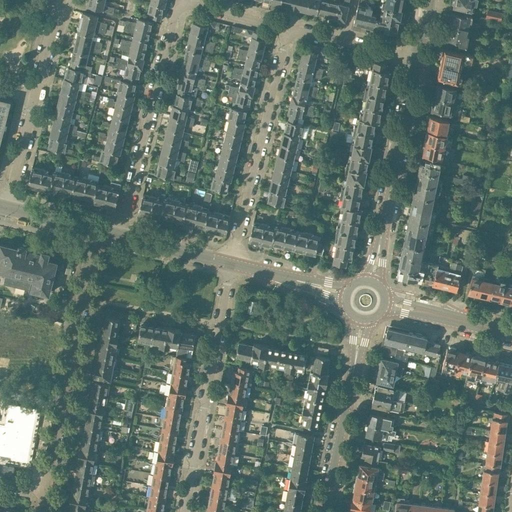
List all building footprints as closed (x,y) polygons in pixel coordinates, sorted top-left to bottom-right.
[(105,1),(102,0),(89,0),(88,7),(113,13),(114,7),(104,5),(105,1)] [(165,0),(150,0),(150,5),(163,9),(164,7),(165,0)] [(281,0),(280,5),(293,8),(307,11),(309,0),(281,0)] [(317,14),(317,13),(320,0),(309,0),(307,11),(317,14)] [(320,0),(317,13),(326,16),(329,0),(324,0),(325,0),(323,0),(320,0)] [(329,0),(326,16),(334,18),(335,18),(339,4),(334,3),(334,0),(329,0)] [(334,18),(345,21),(349,0),(344,0),(343,5),(339,4),(335,18),(334,18)] [(405,0),(381,0),(381,6),(401,10),(403,4),(404,5),(405,0)] [(477,0),(454,0),(454,1),(453,1),(452,5),(454,5),(453,7),(474,11),(475,4),(476,4),(477,0)] [(160,20),(163,9),(150,5),(148,12),(149,13),(148,17),(160,20)] [(365,5),(364,7),(361,24),(374,28),(376,20),(376,18),(375,18),(375,15),(370,13),(371,7),(365,5)] [(353,23),(354,23),(354,24),(360,26),(361,24),(364,7),(357,6),(353,23)] [(374,28),(387,31),(387,32),(394,34),(394,32),(397,33),(397,32),(398,32),(400,26),(398,25),(400,19),(402,10),(401,10),(381,6),(378,21),(376,20),(374,28)] [(502,13),(487,10),(486,18),(500,21),(502,13)] [(83,12),(80,22),(106,29),(107,23),(96,21),(97,16),(83,12)] [(448,26),(449,27),(468,30),(469,22),(472,23),(473,16),(465,14),(464,16),(452,13),(451,18),(450,19),(448,26)] [(150,31),(152,22),(138,18),(137,23),(126,21),(120,19),(118,24),(121,24),(124,25),(125,25),(150,31)] [(216,22),(216,21),(200,18),(199,23),(193,21),(191,29),(207,33),(208,26),(214,27),(216,22)] [(78,32),(93,36),(94,31),(105,34),(105,33),(112,35),(113,31),(106,29),(80,22),(78,32)] [(134,33),(133,37),(148,41),(150,31),(125,25),(124,30),(134,33)] [(468,30),(449,27),(448,26),(448,29),(449,30),(447,40),(459,42),(459,44),(467,46),(469,35),(467,34),(468,30)] [(205,40),(207,33),(191,29),(188,41),(189,41),(214,47),(215,42),(205,40)] [(261,39),(263,33),(247,29),(246,35),(252,36),(250,43),(264,47),(266,40),(261,39)] [(102,43),(92,41),(93,36),(78,32),(76,42),(101,48),(102,43)] [(146,50),(148,41),(133,37),(132,42),(122,39),(120,44),(146,50)] [(187,50),(201,54),(202,50),(213,52),(214,47),(189,41),(187,50)] [(75,43),(73,52),(88,55),(89,51),(100,54),(101,48),(76,42),(75,43)] [(262,58),(264,47),(250,43),(249,50),(239,48),(238,53),(261,58),(261,59),(262,58)] [(144,58),(146,50),(120,44),(119,49),(130,51),(129,56),(143,59),(144,59),(144,58)] [(324,54),(326,48),(310,44),(309,50),(303,49),(302,56),(316,60),(318,53),(324,54)] [(470,69),(473,55),(444,49),(443,57),(441,58),(441,61),(442,63),(461,67),(470,69)] [(187,50),(184,59),(210,66),(211,61),(200,58),(201,54),(187,50)] [(70,67),(84,71),(88,55),(73,52),(71,61),(70,67)] [(246,60),(245,64),(259,68),(261,59),(261,58),(238,53),(237,57),(246,60)] [(144,59),(143,59),(129,56),(128,60),(117,58),(116,62),(141,69),(141,68),(141,69),(144,59)] [(299,68),(322,73),(324,69),(314,66),(316,60),(302,56),(299,68)] [(197,72),(204,74),(205,70),(211,71),(212,66),(210,66),(184,59),(182,68),(182,69),(197,72)] [(139,78),(141,69),(116,62),(109,61),(108,65),(125,70),(123,81),(127,82),(136,83),(137,77),(139,78)] [(375,61),(371,80),(387,84),(389,72),(386,71),(387,64),(375,61)] [(459,75),(461,67),(442,63),(441,65),(440,65),(439,68),(440,70),(439,78),(467,84),(469,77),(459,75)] [(257,77),(259,68),(245,64),(244,69),(235,66),(233,71),(257,77)] [(68,67),(67,72),(66,72),(64,79),(80,83),(87,84),(89,76),(90,77),(92,72),(84,71),(70,67),(68,67)] [(321,78),(322,73),(299,68),(297,77),(311,80),(312,76),(321,78)] [(196,77),(197,72),(182,69),(179,78),(180,78),(205,84),(206,79),(196,77)] [(254,86),(257,77),(233,71),(232,76),(242,78),(241,83),(254,86)] [(117,92),(118,93),(134,97),(136,89),(135,89),(136,84),(136,83),(127,82),(123,81),(105,76),(104,81),(117,84),(117,82),(120,83),(117,92)] [(297,77),(295,86),(318,92),(319,87),(310,85),(311,80),(297,77)] [(204,89),(205,84),(180,78),(178,87),(179,88),(177,93),(187,96),(195,98),(198,88),(204,89)] [(61,90),(85,96),(90,97),(91,93),(79,90),(80,83),(64,79),(64,80),(61,90)] [(387,84),(371,80),(367,80),(365,93),(384,97),(387,84)] [(254,86),(241,83),(240,87),(227,84),(226,89),(229,90),(252,96),(255,86),(254,86)] [(435,94),(435,95),(435,98),(453,101),(456,102),(458,89),(438,84),(436,91),(435,91),(435,94)] [(317,97),(318,92),(295,86),(293,95),(292,96),(307,99),(308,95),(317,97)] [(75,106),(77,98),(84,100),(85,96),(61,90),(58,102),(75,106)] [(238,108),(246,111),(248,105),(250,105),(252,96),(229,90),(228,94),(233,96),(232,101),(233,101),(232,107),(238,108)] [(131,108),(134,97),(118,93),(116,101),(113,100),(114,99),(103,96),(102,100),(108,102),(131,108)] [(187,96),(177,93),(175,99),(175,98),(173,106),(188,110),(190,110),(192,101),(194,102),(193,104),(202,106),(203,100),(195,98),(187,96)] [(382,110),(384,97),(365,93),(362,106),(382,110)] [(290,105),(313,111),(315,106),(305,103),(307,99),(292,96),(293,95),(292,95),(290,105)] [(0,97),(0,144),(11,100),(0,97)] [(453,101),(435,98),(434,100),(433,100),(432,105),(433,105),(432,110),(451,114),(451,113),(459,115),(462,103),(456,102),(453,101)] [(72,117),(79,119),(80,115),(73,113),(75,106),(58,102),(56,113),(72,117)] [(115,106),(113,115),(129,119),(131,108),(108,102),(107,106),(112,107),(112,105),(115,106)] [(312,115),(313,111),(290,105),(288,114),(290,115),(288,121),(298,123),(300,117),(302,118),(303,113),(312,115)] [(188,110),(173,106),(170,117),(193,123),(194,118),(189,117),(189,119),(186,118),(188,110)] [(379,122),(382,110),(362,106),(360,117),(359,118),(377,122),(379,122)] [(228,119),(229,119),(245,123),(247,116),(246,116),(247,111),(246,111),(238,108),(232,107),(231,107),(228,119)] [(72,117),(56,113),(53,125),(81,131),(82,127),(72,125),(72,127),(70,126),(72,117)] [(102,125),(110,127),(126,131),(129,119),(113,115),(111,124),(108,123),(108,122),(103,121),(102,125)] [(193,123),(170,117),(167,128),(183,132),(185,123),(187,123),(187,125),(192,127),(193,123)] [(376,127),(377,122),(359,118),(360,117),(356,117),(354,130),(373,134),(375,127),(376,127)] [(428,130),(437,132),(446,133),(448,120),(431,117),(429,123),(428,123),(427,127),(428,128),(428,130)] [(245,123),(229,119),(226,131),(242,135),(245,123)] [(298,123),(288,121),(287,121),(286,126),(285,126),(283,133),(300,137),(301,137),(304,125),(298,123)] [(68,131),(71,131),(70,133),(81,136),(82,132),(81,131),(53,125),(50,136),(66,140),(68,131)] [(123,142),(126,131),(110,127),(108,135),(105,135),(106,133),(101,132),(100,136),(123,142)] [(167,128),(164,140),(180,144),(188,146),(189,141),(183,140),(183,142),(181,141),(183,132),(167,128)] [(346,141),(351,142),(371,146),(371,145),(372,145),(373,141),(372,140),(373,134),(354,130),(353,134),(347,133),(346,141)] [(239,146),(242,135),(226,131),(223,142),(239,146)] [(447,134),(446,133),(437,132),(437,133),(428,132),(427,137),(425,138),(424,141),(425,143),(425,144),(444,147),(447,134)] [(297,148),(300,137),(283,133),(281,144),(297,148)] [(72,153),(73,149),(67,148),(67,150),(65,149),(67,140),(66,140),(50,136),(48,142),(50,142),(48,148),(72,153)] [(107,140),(105,149),(120,153),(123,142),(100,136),(99,140),(103,142),(104,140),(107,140)] [(180,144),(164,140),(162,151),(185,157),(186,153),(181,151),(180,153),(178,152),(180,144)] [(316,148),(323,150),(325,143),(318,141),(316,148)] [(236,157),(239,146),(223,142),(221,153),(236,157)] [(351,142),(349,154),(369,159),(371,146),(351,142)] [(294,159),(297,148),(281,144),(278,155),(294,159)] [(432,159),(441,161),(444,147),(425,144),(425,145),(423,145),(423,149),(424,150),(423,155),(432,157),(432,159)] [(119,160),(120,153),(105,149),(103,149),(101,157),(94,155),(93,159),(116,165),(117,160),(119,160)] [(185,157),(162,151),(159,162),(174,166),(177,157),(179,158),(178,160),(184,161),(185,157)] [(234,169),(236,157),(221,153),(218,165),(234,169)] [(369,159),(349,154),(346,167),(366,171),(369,159)] [(278,155),(275,167),(292,171),(294,159),(278,155)] [(195,171),(198,160),(191,159),(188,169),(195,171)] [(438,174),(441,161),(432,159),(430,159),(429,163),(422,161),(420,161),(419,168),(420,168),(420,170),(438,174)] [(174,176),(176,166),(174,166),(159,162),(157,169),(158,169),(157,175),(181,180),(182,176),(176,175),(176,176),(174,176)] [(483,168),(490,170),(491,163),(484,162),(483,168)] [(231,180),(234,169),(218,165),(215,176),(231,180)] [(28,185),(39,188),(44,169),(32,166),(28,185)] [(275,167),(273,178),(289,182),(292,171),(275,167)] [(346,167),(344,179),(363,183),(363,184),(364,184),(366,171),(346,167)] [(48,170),(44,169),(39,188),(50,191),(51,188),(55,172),(54,171),(53,174),(47,172),(48,170)] [(416,183),(417,183),(436,187),(438,174),(420,170),(418,176),(417,175),(416,183)] [(51,188),(67,193),(67,194),(72,195),(72,194),(76,177),(70,176),(70,173),(61,171),(60,173),(55,172),(51,188)] [(188,171),(186,179),(192,181),(194,173),(188,171)] [(76,196),(76,195),(93,199),(97,182),(98,182),(99,180),(83,176),(82,179),(76,177),(72,194),(72,195),(76,196)] [(214,176),(211,188),(227,192),(228,187),(229,187),(231,180),(215,176),(214,176)] [(273,178),(270,189),(286,193),(289,182),(273,178)] [(344,179),(341,191),(361,195),(362,189),(363,188),(364,184),(363,184),(363,183),(344,179)] [(114,207),(115,207),(121,183),(111,181),(110,185),(109,185),(104,204),(107,205),(108,206),(113,208),(114,207)] [(93,201),(104,204),(109,185),(104,184),(103,186),(98,185),(98,182),(97,182),(93,199),(93,201)] [(436,187),(417,183),(416,183),(415,190),(416,190),(415,195),(433,199),(436,187)] [(269,197),(268,202),(284,206),(287,193),(286,193),(270,189),(268,196),(269,197)] [(338,205),(341,205),(342,204),(359,208),(360,203),(359,202),(361,195),(341,191),(338,205)] [(202,206),(202,208),(208,209),(212,194),(206,192),(202,206)] [(154,196),(143,193),(138,212),(150,215),(154,196)] [(411,207),(412,208),(431,211),(433,199),(415,195),(414,200),(412,200),(411,207)] [(154,196),(150,215),(161,218),(162,216),(166,199),(165,199),(164,201),(158,199),(158,197),(154,196)] [(166,199),(162,216),(178,220),(178,221),(182,222),(187,204),(180,202),(181,200),(172,198),(171,200),(166,199)] [(482,202),(472,200),(471,207),(481,209),(482,202)] [(187,204),(182,222),(187,223),(187,222),(204,226),(208,212),(208,209),(202,208),(202,206),(194,203),(193,206),(187,204)] [(361,208),(359,208),(342,204),(341,205),(339,217),(359,221),(361,208)] [(436,212),(431,211),(412,208),(411,207),(410,214),(411,215),(410,220),(428,224),(434,225),(436,212)] [(480,215),(481,209),(471,207),(470,213),(480,215)] [(208,212),(204,226),(203,228),(215,231),(219,212),(215,211),(214,213),(208,212)] [(215,231),(226,234),(231,215),(219,212),(215,231)] [(339,217),(336,230),(356,234),(359,221),(339,217)] [(408,225),(406,232),(407,232),(426,236),(428,224),(410,220),(409,225),(408,225)] [(265,223),(254,221),(249,240),(260,242),(265,223)] [(265,223),(260,242),(272,245),(272,243),(276,228),(268,227),(269,224),(265,223)] [(289,248),(293,249),(293,248),(297,232),(291,230),(292,228),(277,224),(276,228),(272,243),(289,247),(289,248)] [(334,243),(337,243),(353,247),(356,234),(336,230),(334,243)] [(297,232),(293,248),(293,249),(298,250),(298,249),(316,254),(319,241),(320,238),(320,237),(313,236),(314,233),(304,231),(304,233),(297,232)] [(426,236),(407,232),(406,232),(405,239),(406,239),(405,244),(423,248),(426,236)] [(319,241),(316,254),(323,255),(326,243),(319,241)] [(353,247),(337,243),(333,263),(346,266),(347,259),(351,259),(353,247)] [(41,254),(25,250),(26,247),(19,246),(18,249),(0,244),(0,260),(2,261),(0,267),(0,270),(1,270),(0,271),(36,280),(33,290),(48,294),(50,287),(53,286),(54,282),(52,279),(53,276),(56,275),(57,271),(55,269),(56,264),(56,262),(47,260),(49,253),(42,251),(41,254)] [(405,244),(402,256),(421,260),(423,248),(405,244)] [(431,255),(429,262),(437,264),(437,263),(439,257),(431,255)] [(421,260),(402,256),(401,256),(397,278),(405,280),(406,278),(418,280),(417,281),(432,284),(437,264),(429,262),(421,260)] [(438,286),(438,288),(443,289),(451,259),(439,256),(439,257),(437,263),(437,264),(432,284),(432,285),(438,286)] [(450,289),(456,291),(463,262),(451,259),(443,289),(449,291),(450,289)] [(468,293),(479,296),(484,276),(486,268),(483,268),(482,270),(474,268),(468,293)] [(479,296),(490,299),(494,279),(484,276),(479,296)] [(505,282),(494,279),(490,299),(501,301),(505,282)] [(501,301),(511,304),(511,301),(511,283),(505,282),(501,301)] [(106,316),(104,329),(117,331),(119,319),(106,316)] [(0,358),(13,360),(17,338),(25,340),(26,334),(36,335),(38,324),(0,317),(0,358)] [(151,340),(154,325),(141,323),(138,340),(143,341),(143,339),(151,340)] [(164,345),(167,328),(154,325),(151,340),(151,343),(152,343),(153,340),(160,342),(160,344),(164,345)] [(178,345),(181,332),(181,329),(167,327),(167,328),(164,345),(169,346),(170,343),(177,345),(176,347),(178,348),(178,345)] [(405,348),(406,346),(409,332),(388,327),(387,329),(388,329),(385,340),(398,344),(397,346),(405,348)] [(102,341),(117,344),(119,334),(117,334),(117,331),(104,329),(102,341)] [(195,334),(181,332),(178,345),(178,348),(177,355),(187,357),(188,347),(193,348),(195,334)] [(427,337),(422,335),(422,334),(416,333),(416,334),(409,332),(406,346),(405,348),(404,353),(408,354),(414,356),(416,348),(423,350),(422,352),(437,356),(439,347),(425,343),(427,337)] [(31,340),(29,352),(50,356),(52,344),(31,340)] [(102,341),(99,353),(115,356),(117,344),(102,341)] [(251,358),(253,345),(239,342),(236,355),(251,358)] [(259,362),(265,363),(268,346),(268,345),(254,342),(253,345),(251,358),(251,361),(252,361),(252,358),(260,360),(259,362)] [(407,360),(408,354),(404,353),(405,348),(397,346),(385,343),(383,354),(407,360)] [(281,348),(268,346),(265,363),(269,364),(269,361),(277,363),(276,365),(277,366),(278,363),(281,348)] [(455,372),(460,352),(455,351),(456,348),(449,346),(449,349),(448,349),(441,375),(453,378),(455,372)] [(286,367),(290,368),(294,351),(281,348),(278,363),(286,364),(286,367)] [(307,353),(294,351),(290,368),(295,369),(295,366),(303,368),(302,370),(303,370),(307,353)] [(29,352),(27,363),(48,367),(50,356),(29,352)] [(472,355),(460,352),(455,372),(461,373),(462,369),(468,371),(472,355)] [(99,353),(97,365),(112,368),(115,356),(99,353)] [(173,368),(189,371),(190,362),(186,361),(187,357),(177,355),(176,355),(173,368)] [(313,369),(327,372),(330,357),(316,355),(313,369)] [(485,358),(472,355),(468,371),(464,386),(475,388),(478,377),(481,378),(485,358)] [(382,357),(379,369),(396,373),(401,374),(404,361),(382,357)] [(499,362),(485,358),(481,378),(494,381),(495,379),(499,362)] [(511,364),(499,362),(495,379),(500,380),(498,387),(511,391),(511,388),(511,364)] [(27,363),(25,374),(46,378),(48,367),(27,363)] [(96,365),(94,377),(110,380),(112,368),(97,365),(96,365)] [(233,370),(231,382),(247,385),(250,368),(239,366),(238,371),(233,370)] [(431,367),(427,386),(437,389),(439,380),(434,379),(437,368),(431,367)] [(186,385),(189,371),(173,368),(171,382),(186,385)] [(327,372),(313,369),(311,369),(308,383),(325,386),(326,386),(329,372),(327,372)] [(393,384),(396,373),(379,369),(379,370),(377,371),(376,374),(378,376),(377,380),(393,384)] [(25,374),(23,386),(44,390),(46,378),(25,374)] [(93,380),(91,392),(106,395),(109,383),(93,380)] [(168,394),(184,397),(185,397),(187,385),(186,385),(171,382),(168,394)] [(245,396),(247,385),(231,382),(229,393),(245,396)] [(308,383),(305,396),(322,399),(325,386),(308,383)] [(394,387),(378,384),(377,387),(376,387),(374,394),(392,398),(394,387)] [(439,392),(429,389),(427,395),(438,397),(439,392)] [(91,392),(89,403),(104,406),(106,395),(91,392)] [(245,396),(229,393),(228,393),(226,405),(227,405),(242,408),(245,396)] [(182,408),(184,397),(168,394),(166,405),(182,408)] [(405,401),(403,400),(392,398),(374,394),(372,405),(390,409),(390,408),(403,411),(405,401)] [(320,412),(322,399),(305,396),(303,409),(320,412)] [(127,399),(125,408),(132,410),(134,400),(127,399)] [(0,457),(31,463),(41,409),(12,403),(8,424),(0,422),(0,457)] [(86,415),(87,415),(102,418),(104,406),(89,403),(88,403),(86,415)] [(180,420),(182,408),(166,405),(164,417),(180,420)] [(240,419),(242,408),(227,405),(225,416),(240,419)] [(317,425),(320,412),(303,409),(300,422),(317,425)] [(492,418),(491,430),(505,432),(507,421),(508,421),(509,414),(495,412),(494,419),(492,418)] [(393,428),(395,418),(386,416),(370,413),(369,418),(367,418),(366,422),(368,424),(393,428)] [(87,415),(85,426),(100,429),(102,418),(87,415)] [(225,416),(223,428),(238,430),(240,419),(225,416)] [(178,431),(180,420),(164,417),(162,428),(178,431)] [(396,434),(397,429),(393,428),(368,424),(366,435),(387,439),(389,433),(396,434)] [(85,426),(83,437),(98,440),(100,429),(85,426)] [(176,442),(178,431),(162,428),(160,439),(176,442)] [(221,439),(236,442),(238,430),(223,428),(221,439)] [(491,430),(489,441),(504,443),(505,432),(491,430)] [(297,443),(312,446),(314,434),(299,431),(297,443)] [(96,451),(98,440),(83,437),(81,448),(96,451)] [(174,453),(176,442),(160,439),(158,450),(174,453)] [(221,439),(219,450),(234,453),(236,442),(221,439)] [(400,444),(384,441),(383,449),(399,452),(400,444)] [(489,441),(487,452),(502,454),(504,443),(489,441)] [(310,457),(312,446),(297,443),(294,454),(310,457)] [(361,449),(363,451),(361,457),(378,461),(381,446),(364,443),(364,444),(362,445),(361,449)] [(78,460),(79,460),(94,463),(96,451),(81,448),(80,448),(78,460)] [(156,462),(172,465),(173,465),(175,453),(174,453),(158,450),(156,462)] [(232,464),(234,453),(219,450),(217,461),(232,464)] [(487,452),(486,463),(501,465),(502,454),(487,452)] [(308,469),(310,457),(294,454),(292,466),(308,469)] [(92,474),(94,463),(79,460),(77,471),(92,474)] [(232,464),(217,461),(216,461),(213,473),(215,473),(230,476),(232,464)] [(170,476),(172,465),(156,462),(154,473),(170,476)] [(360,463),(358,475),(376,478),(383,479),(384,473),(384,472),(383,470),(381,469),(378,468),(379,466),(360,463)] [(484,469),(482,481),(497,483),(499,472),(500,473),(501,465),(486,463),(486,464),(485,470),(484,469)] [(292,466),(290,477),(306,480),(306,479),(308,469),(292,466)] [(77,471),(74,483),(90,485),(92,474),(77,471)] [(167,488),(170,476),(154,473),(152,485),(167,488)] [(230,476),(215,473),(213,484),(228,487),(230,476)] [(374,490),(376,478),(358,475),(355,487),(374,490)] [(280,487),(288,489),(304,492),(307,480),(306,479),(306,480),(290,477),(283,476),(280,487)] [(482,481),(481,492),(495,494),(497,483),(482,481)] [(88,496),(90,485),(74,483),(72,494),(88,496)] [(228,487),(213,484),(210,495),(226,498),(228,487)] [(165,498),(167,488),(152,485),(150,496),(165,498)] [(352,498),(353,498),(372,502),(374,490),(355,487),(353,498),(352,498)] [(301,503),(304,492),(288,489),(286,500),(301,503)] [(495,494),(481,492),(479,503),(494,506),(495,494)] [(88,496),(72,494),(71,493),(69,505),(70,505),(86,508),(88,496)] [(226,498),(210,495),(208,507),(224,509),(226,498)] [(165,498),(150,496),(148,507),(163,510),(165,498)] [(406,511),(408,502),(409,500),(404,499),(404,497),(397,496),(397,501),(394,501),(391,511),(406,511)] [(353,498),(352,498),(350,510),(351,511),(350,511),(356,511),(357,511),(358,511),(369,511),(372,502),(353,498)] [(286,500),(284,511),(286,511),(299,511),(301,503),(286,500)] [(408,502),(406,511),(418,511),(420,504),(408,502)] [(479,503),(477,511),(492,511),(494,506),(479,503)]
